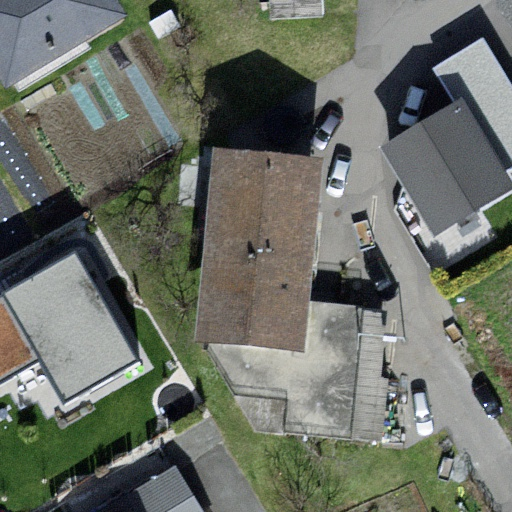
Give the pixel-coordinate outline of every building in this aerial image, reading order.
[(107,0),(0,0),(0,93),(117,15),(107,0)] [(432,66),(454,103),(462,98),(505,170),(511,165),(511,82),(483,35),(432,66)] [(454,103),(381,146),(434,235),(511,188),(511,182),(505,170),(462,98),(454,103)] [(300,160),(192,148),(170,342),(278,354),(300,160)] [(75,253),(0,295),(0,381),(37,360),(62,404),(137,361),(75,253)]
